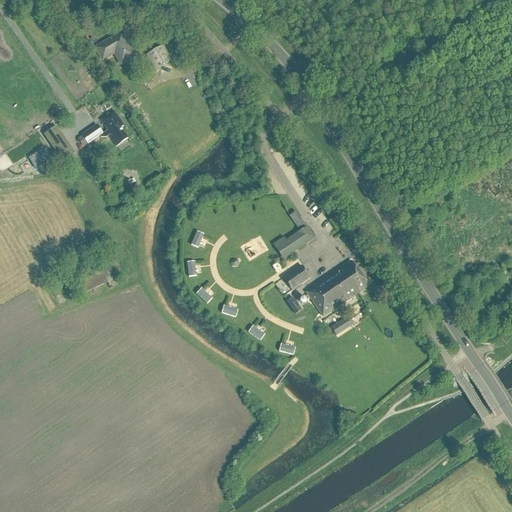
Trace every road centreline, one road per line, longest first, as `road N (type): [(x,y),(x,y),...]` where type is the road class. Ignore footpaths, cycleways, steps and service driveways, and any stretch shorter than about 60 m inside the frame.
road 1 (primary): [(511,419),(309,92),(221,0)]
road 2 (track): [(490,425),(362,511)]
